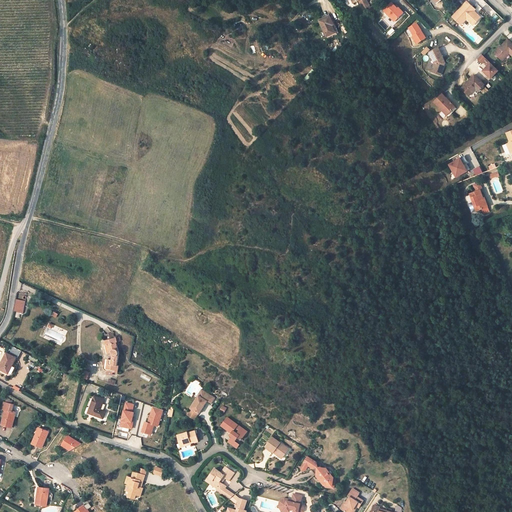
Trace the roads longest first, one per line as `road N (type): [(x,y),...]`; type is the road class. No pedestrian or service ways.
road 1 (track): [(28,218),(178,260),(228,245),(277,252),(286,262),(290,230)]
road 2 (unclassified): [(28,218),(59,92),(59,0)]
road 3 (unclassified): [(183,476),(162,456),(75,427),(0,384)]
